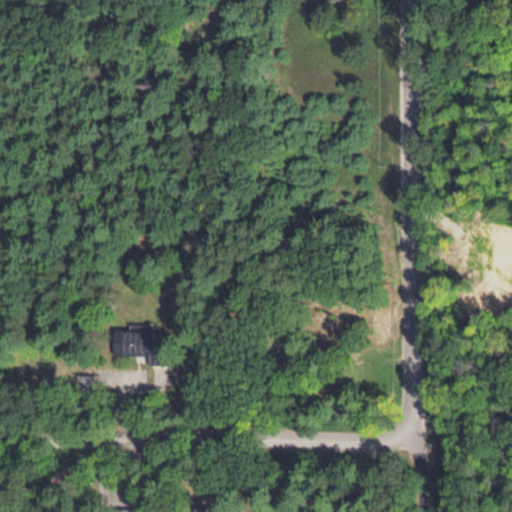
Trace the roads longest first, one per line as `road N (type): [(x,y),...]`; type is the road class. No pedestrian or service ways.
road 1 (residential): [(415,429),(409,0)]
road 2 (residential): [(0,443),(373,442),(415,429)]
